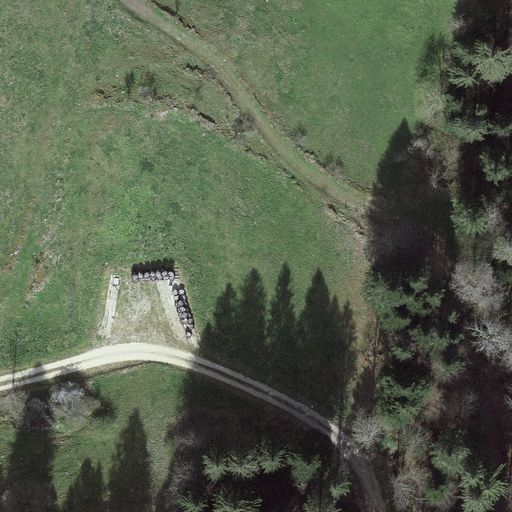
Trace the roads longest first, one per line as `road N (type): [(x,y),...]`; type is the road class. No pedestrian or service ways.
road 1 (track): [(131,0),(213,64),(297,169),(401,224),(429,248),(455,286),(467,342),(491,394)]
road 2 (track): [(379,511),(350,451),(315,417),(185,359),(149,350),(0,382)]
